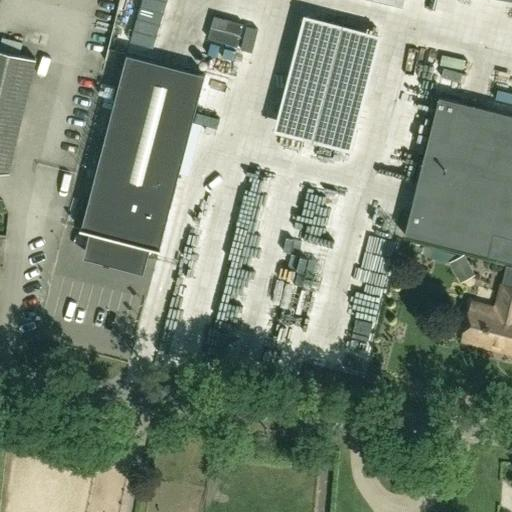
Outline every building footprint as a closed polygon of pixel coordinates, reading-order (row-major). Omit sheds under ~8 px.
[(452,21),(456,0),(444,0),(441,19),(452,21)] [(345,152),(375,39),(306,20),(276,134),(345,152)] [(35,59),(0,50),(0,172),(9,173),(9,171),(8,171),(35,59)] [(204,73),(126,53),(80,226),(79,226),(79,228),(89,230),(83,253),(85,253),(85,251),(104,256),(104,258),(123,263),(123,261),(142,266),(142,268),(143,269),(149,246),(159,249),(160,247),(159,247),(204,73)] [(94,73),(108,74),(108,61),(95,60),(94,73)] [(511,114),(438,96),(403,235),(511,261),(511,114)] [(276,228),(298,229),(300,193),(278,191),(276,228)] [(320,218),(315,238),(332,242),(337,222),(320,218)] [(326,260),(327,241),(310,241),(310,260),(326,260)] [(461,339),(490,346),(511,351),(511,288),(501,285),(495,310),(470,303),(461,339)]
